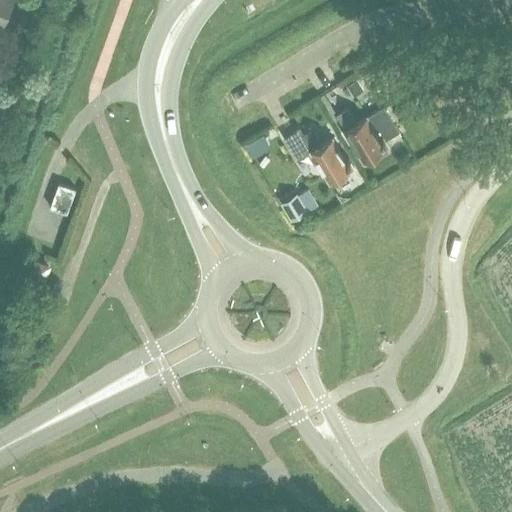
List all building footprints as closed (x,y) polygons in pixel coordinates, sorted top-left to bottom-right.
[(0,0),(0,25),(2,26),(12,0),(0,0)] [(398,53),(381,65),(398,91),(414,80),(398,53)] [(356,77),(346,84),(352,95),(363,88),(356,77)] [(386,138),(400,129),(385,104),(358,120),(349,106),(339,112),(347,126),(343,129),(350,140),(353,138),(365,159),(376,152),(378,156),(388,150),(385,146),(389,144),(386,138)] [(304,132),(303,131),(300,126),(283,137),(296,158),(309,151),(315,161),(319,159),(331,179),(340,174),(342,177),(354,170),(352,167),(356,165),(350,155),(348,156),(334,134),(324,140),(315,126),(304,132)] [(247,144),(254,157),(265,151),(257,138),(247,144)] [(67,212),(76,188),(59,182),(50,206),(67,212)] [(297,192),(281,201),(291,219),(307,209),(297,192)] [(43,280),(49,265),(36,260),(30,276),(43,280)]
